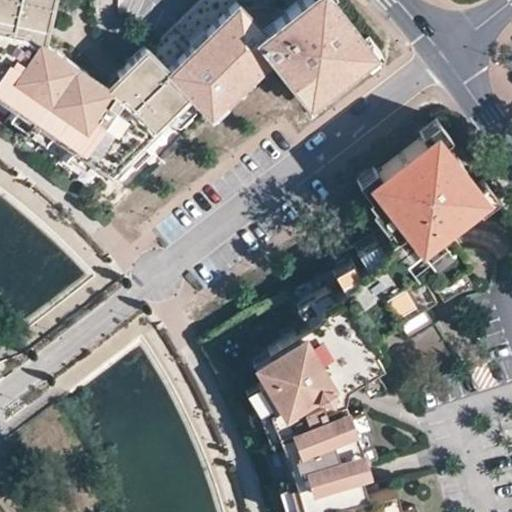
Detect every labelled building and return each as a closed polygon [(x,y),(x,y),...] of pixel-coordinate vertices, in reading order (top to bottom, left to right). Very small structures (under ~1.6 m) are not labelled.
[(106,82),(69,57),(48,42),(41,38),(38,35),(32,43),(20,35),(24,19),(45,23),(50,0),(0,0),(0,90),(17,102),(19,98),(34,108),(54,122),(51,126),(74,141),(91,153),(88,158),(104,172),(110,166),(115,171),(130,156),(125,151),(140,136),(163,113),(168,109),(184,93),(189,89),(167,66),(145,43),(125,62),(118,70),(129,81),(118,94),(106,82)] [(48,42),(58,0),(50,0),(45,23),(41,38),(48,42)] [(263,25),(243,5),(237,0),(235,0),(206,29),(211,34),(199,46),(193,41),(167,66),(189,89),(201,101),(213,89),(223,98),(236,85),(227,76),(240,63),(249,73),(271,51),(274,56),(295,83),(306,74),(316,88),(331,77),(326,69),(340,58),(346,65),(361,53),(350,39),(360,31),(335,0),(295,0),(285,8),(263,25)] [(243,5),(263,25),(285,8),(279,5),(272,3),(262,3),(255,3),(247,3),(243,5)] [(45,23),(24,19),(20,35),(32,43),(38,35),(41,38),(45,23)] [(206,29),(200,23),(187,35),(193,41),(199,46),(211,34),(206,29)] [(376,42),(368,32),(364,35),(360,31),(350,39),(361,53),(376,42)] [(380,47),(376,42),(361,53),(365,58),(380,47)] [(346,65),(340,58),(326,69),(331,77),(346,65)] [(249,73),(240,63),(227,76),(236,85),(240,89),(253,76),(249,73)] [(129,81),(118,70),(106,82),(118,94),(129,81)] [(316,88),(306,74),(295,83),(298,87),(306,97),(316,88)] [(306,97),(298,87),(294,90),(305,104),(320,93),(316,88),(306,97)] [(223,98),(213,89),(201,101),(214,114),(227,102),(223,98)] [(194,104),(184,93),(168,109),(178,120),(194,104)] [(34,108),(19,98),(17,102),(9,114),(23,124),(34,108)] [(54,122),(34,108),(23,124),(43,138),(51,126),(54,122)] [(439,119),(436,115),(418,128),(422,133),(439,119)] [(449,132),(439,119),(422,133),(423,134),(419,137),(426,147),(430,144),(441,137),(449,132)] [(151,147),(140,136),(125,151),(130,156),(136,162),(151,147)] [(441,137),(430,144),(426,147),(419,137),(382,166),(390,176),(387,179),(376,188),(393,209),(438,203),(437,202),(451,192),(457,201),(466,199),(461,193),(466,189),(476,181),(441,137)] [(91,153),(74,141),(65,153),(83,165),(88,158),(91,153)] [(377,168),(373,163),(356,176),(371,193),(375,189),(376,188),(367,176),(377,168)] [(390,176),(382,166),(378,169),(377,168),(367,176),(376,188),(387,179),(390,176)] [(496,192),(482,175),(476,181),(466,189),(461,193),(466,199),(490,196),(496,192)] [(457,201),(451,192),(437,202),(438,203),(457,201)] [(490,196),(466,199),(469,203),(474,199),(478,206),(490,196)] [(457,201),(438,203),(449,218),(463,208),(457,201)] [(449,218),(438,203),(393,209),(398,216),(397,222),(388,229),(381,239),(384,243),(381,245),(373,258),(366,262),(357,268),(354,278),(342,286),(370,332),(398,315),(421,302),(434,294),(421,272),(427,269),(432,279),(460,262),(469,257),(453,230),(450,232),(443,223),(449,218)] [(381,245),(373,232),(355,243),(366,262),(373,258),(381,245)] [(357,268),(350,257),(331,268),(342,286),(354,278),(357,268)] [(468,276),(460,262),(432,279),(440,292),(468,276)] [(370,332),(342,286),(334,291),(326,279),(311,288),(317,296),(319,300),(316,311),(306,318),(265,342),(268,346),(278,363),(261,374),(257,376),(264,388),(270,402),(266,404),(270,416),(280,437),(280,438),(293,476),(303,504),(312,501),(328,495),(332,511),(400,511),(400,507),(394,484),(379,488),(365,491),(364,485),(358,466),(356,459),(364,457),(363,452),(354,427),(348,411),(343,395),(329,401),(327,396),(321,394),(322,389),(327,390),(330,381),(325,379),(327,371),(333,372),(338,370),(345,383),(359,375),(374,366),(382,361),(373,348),(378,345),(370,332)] [(317,296),(311,288),(294,299),(306,318),(316,311),(319,300),(317,296)] [(429,315),(421,302),(398,315),(406,329),(429,315)] [(278,363),(268,346),(250,357),(261,374),(278,363)] [(382,379),(374,366),(359,375),(368,389),(382,379)] [(345,383),(338,370),(333,372),(327,371),(325,379),(330,381),(327,390),(322,389),(321,394),(327,396),(329,401),(343,395),(345,383)] [(270,402),(264,388),(257,376),(243,384),(255,409),(247,412),(252,424),(262,419),(271,441),(280,438),(280,437),(270,416),(266,404),(270,402)] [(422,389),(426,406),(449,400),(445,384),(422,389)] [(369,421),(364,405),(348,411),(354,427),(364,423),(369,421)] [(373,448),(364,423),(354,427),(363,452),(373,448)] [(293,476),(280,438),(271,441),(262,444),(262,445),(275,482),(277,481),(293,476)] [(375,482),(370,463),(358,466),(364,485),(375,482)] [(303,504),(293,476),(277,481),(287,509),(303,504)] [(332,511),(328,495),(312,501),(314,511),(332,511)] [(417,511),(416,503),(400,507),(400,511),(417,511)]
